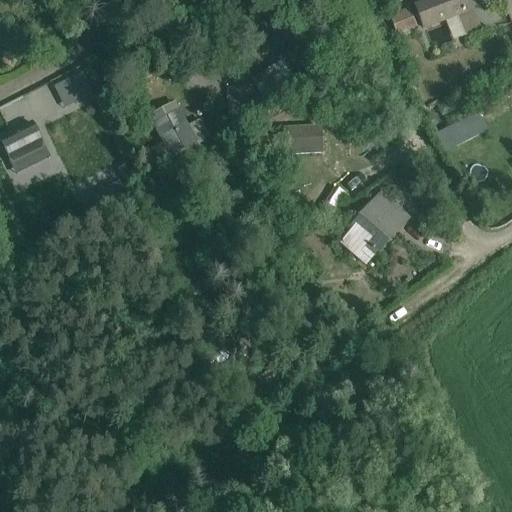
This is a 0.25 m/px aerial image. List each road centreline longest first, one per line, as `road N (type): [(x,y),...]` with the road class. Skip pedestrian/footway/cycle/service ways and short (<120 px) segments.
road 1 (residential): [(511,230),(478,255),(339,0)]
road 2 (residential): [(182,0),(0,94)]
road 3 (track): [(478,255),(342,354)]
